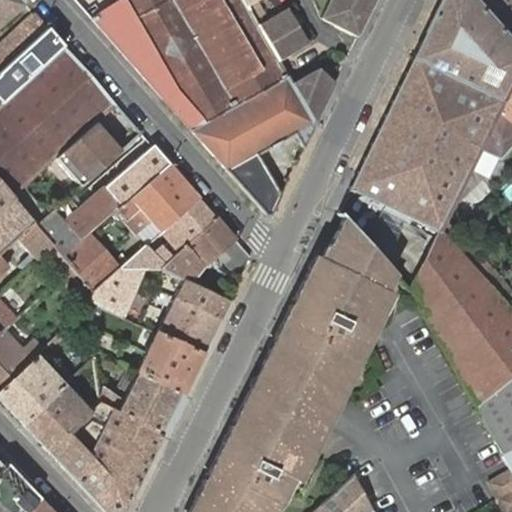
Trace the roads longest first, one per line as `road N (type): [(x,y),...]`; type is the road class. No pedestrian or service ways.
road 1 (residential): [(47,0),(256,236),(280,248)]
road 2 (residential): [(150,511),(280,248)]
road 3 (residential): [(280,248),(402,0)]
